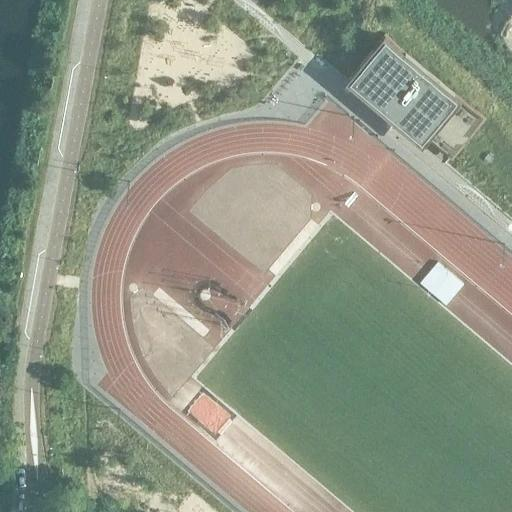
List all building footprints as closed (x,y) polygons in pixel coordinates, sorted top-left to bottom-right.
[(405,52),(406,50),(385,33),(372,48),(373,49),(385,35),(405,52)] [(420,130),(424,126),(432,117),(437,111),(437,112),(454,93),(405,52),(385,35),(373,49),(353,73),(420,130)] [(420,130),(353,73),(352,74),(351,73),(346,79),(345,80),(422,145),(427,139),(425,137),(426,135),(428,134),(430,131),(438,122),(432,117),(424,126),(420,130)] [(428,134),(426,135),(425,137),(427,139),(452,159),(486,118),(455,91),(454,93),(484,118),(452,155),(428,134)] [(484,118),(454,93),(437,112),(437,111),(432,117),(424,126),(427,129),(430,131),(428,134),(452,155),(484,118)]
